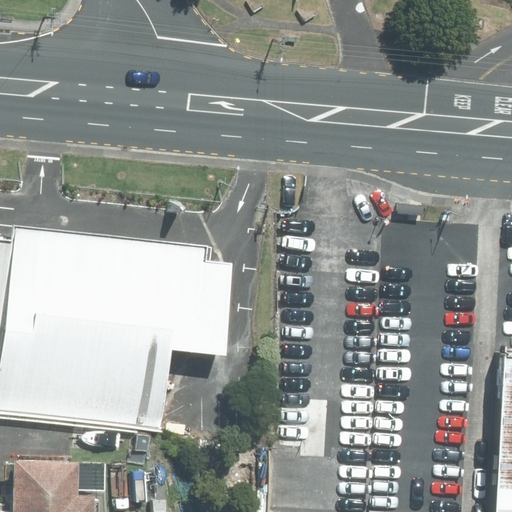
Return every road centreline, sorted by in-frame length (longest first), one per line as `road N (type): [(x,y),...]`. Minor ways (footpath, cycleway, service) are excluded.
road 1 (secondary): [(511,126),(161,98)]
road 2 (secondary): [(161,98),(0,86)]
